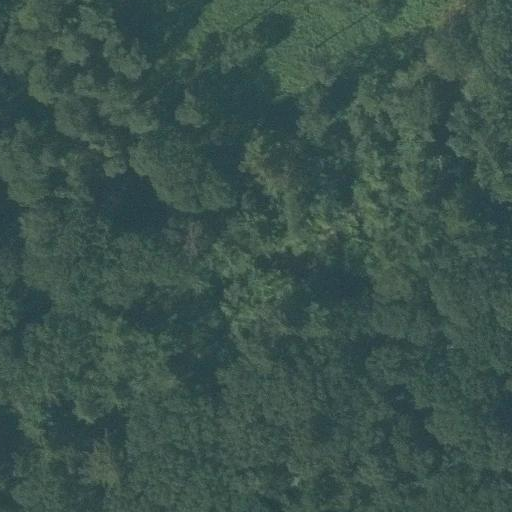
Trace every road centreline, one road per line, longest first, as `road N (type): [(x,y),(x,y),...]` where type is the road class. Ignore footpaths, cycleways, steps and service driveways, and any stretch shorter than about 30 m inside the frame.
road 1 (track): [(126,0),(0,68)]
road 2 (track): [(511,445),(392,511)]
